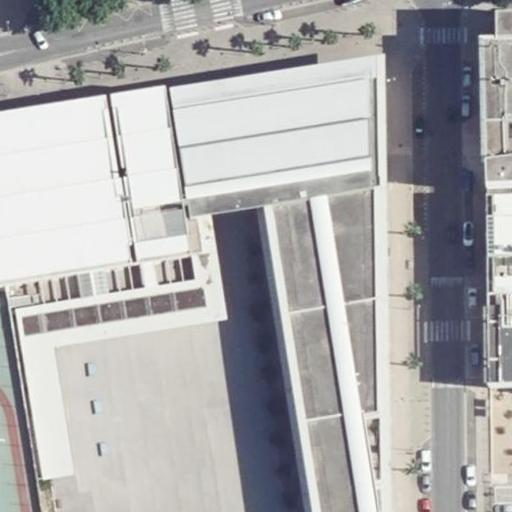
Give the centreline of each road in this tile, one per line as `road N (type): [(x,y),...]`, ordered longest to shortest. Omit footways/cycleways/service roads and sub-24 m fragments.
road 1 (tertiary): [(441,0),(450,511)]
road 2 (tertiary): [(238,0),(36,45)]
